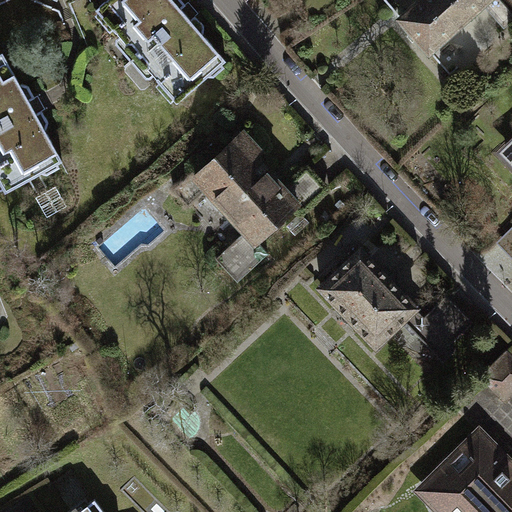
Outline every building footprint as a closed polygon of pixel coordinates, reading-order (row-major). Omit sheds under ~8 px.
[(105,0),(95,9),(115,31),(118,29),(159,75),(155,79),(176,103),(207,76),(215,75),(224,67),(221,64),(226,60),(202,34),(203,24),(194,14),(190,18),(181,8),(186,3),(182,0),(105,0)] [(489,0),(420,0),(400,17),(428,51),(489,0)] [(0,183),(5,192),(41,172),(48,173),(59,167),(57,163),(62,160),(45,130),(47,121),(41,109),(36,112),(29,100),(35,97),(28,85),(20,83),(2,52),(0,53),(0,183)] [(260,152),(240,132),(196,174),(192,170),(173,187),(190,204),(206,188),(246,230),(216,258),(238,280),(268,252),(257,240),(294,205),(296,203),(284,191),(253,159),(260,152)] [(306,169),(284,191),(296,203),(294,205),(300,212),(325,188),(306,169)] [(511,223),(497,237),(511,252),(511,223)] [(357,250),(316,288),(372,346),(397,322),(409,335),(422,322),(419,319),(420,317),(412,309),(413,308),(357,250)] [(443,296),(420,317),(419,319),(422,322),(445,346),(469,323),(443,296)] [(511,362),(502,353),(478,377),(501,401),(511,390),(511,362)] [(511,511),(511,463),(478,429),(425,483),(426,496),(438,509),(453,510),(463,499),(474,511),(511,511)] [(103,511),(94,499),(75,511),(103,511)]
